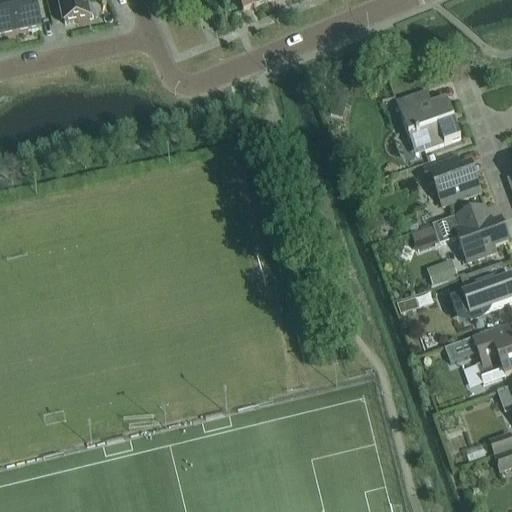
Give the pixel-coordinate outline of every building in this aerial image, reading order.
[(0,0),(0,40),(17,37),(8,0),(0,0)] [(8,0),(17,37),(41,32),(34,0),(35,0),(8,0)] [(85,0),(58,0),(64,27),(90,22),(90,20),(93,19),(88,8),(87,8),(85,0)] [(238,0),(243,13),(270,2),(269,0),(238,0)] [(426,94),(408,101),(396,105),(409,140),(418,137),(424,154),(442,148),(461,141),(446,101),(431,107),(426,94)] [(456,161),(438,168),(424,173),(429,185),(433,184),(443,209),(461,202),(480,195),(470,168),(460,172),(456,161)] [(458,240),(467,266),(495,256),(493,250),(509,244),(501,223),(490,226),(484,209),(465,216),(456,219),(432,228),(439,247),(458,240)] [(427,271),(433,289),(458,281),(452,262),(427,271)] [(501,267),(460,282),(465,296),(462,298),(469,320),(496,310),(500,309),(511,304),(511,283),(511,280),(507,281),(501,267)] [(415,301),(405,304),(408,314),(418,310),(415,301)] [(474,343),(482,365),(476,367),(484,388),(505,380),(505,379),(511,375),(511,342),(506,344),(501,332),(507,330),(507,329),(474,343)] [(511,440),(510,435),(489,443),(494,458),(511,451),(511,440)] [(511,454),(495,461),(500,475),(511,470),(511,454)]
